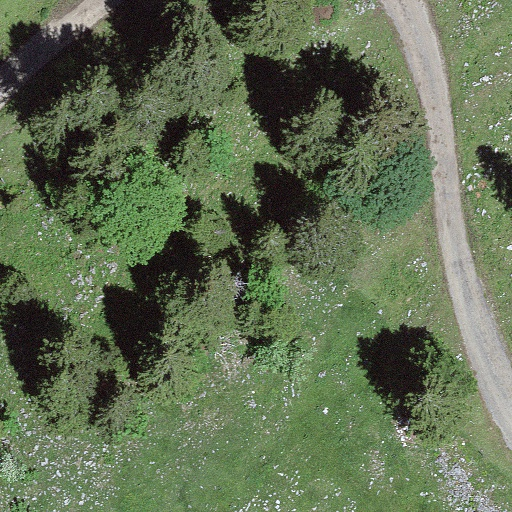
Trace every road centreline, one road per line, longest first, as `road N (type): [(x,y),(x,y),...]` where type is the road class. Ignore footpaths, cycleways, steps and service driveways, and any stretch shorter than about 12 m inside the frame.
road 1 (track): [(511,411),(471,308),(432,76),(403,0)]
road 2 (track): [(101,0),(0,91)]
